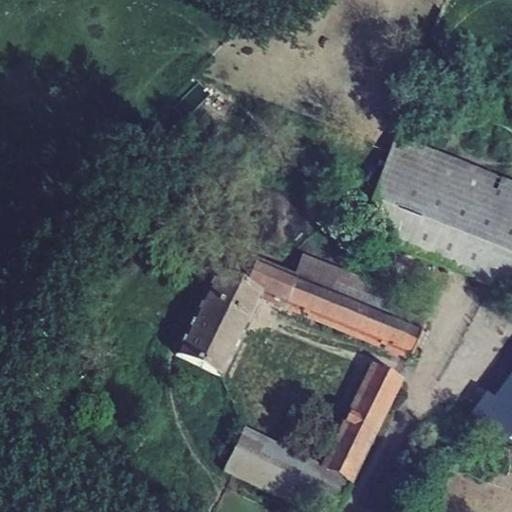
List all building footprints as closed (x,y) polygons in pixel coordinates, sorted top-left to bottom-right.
[(511,185),(394,139),(357,235),(511,297),(511,185)] [(303,259),(294,281),(390,322),(400,298),(303,259)] [(215,276),(175,357),(220,380),(259,299),(410,361),(420,334),(390,322),(294,281),(254,265),(253,268),(244,265),(242,269),(236,268),(229,281),(215,276)] [(511,362),(470,420),(511,451),(511,362)] [(322,473),(243,434),(236,447),(223,474),(301,511),(337,511),(399,383),(372,371),(322,473)]
